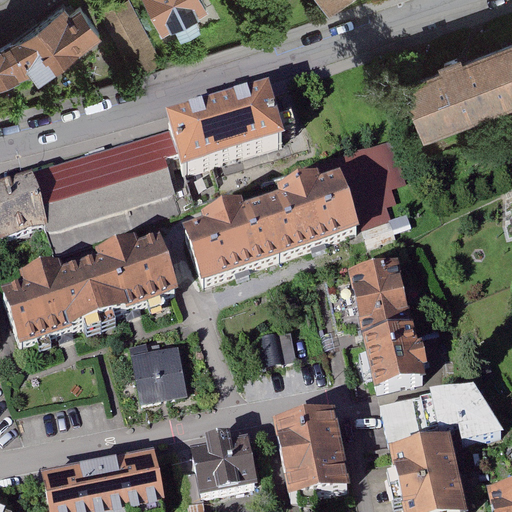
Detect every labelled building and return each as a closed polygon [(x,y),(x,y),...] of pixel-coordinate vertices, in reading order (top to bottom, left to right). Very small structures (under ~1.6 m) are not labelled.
[(130,0),(129,0),(101,14),(127,68),(156,54),(130,0)] [(202,0),(146,0),(163,34),(209,12),(202,0)] [(317,0),(330,17),(352,0),(317,0)] [(68,8),(0,49),(0,91),(25,76),(30,73),(35,70),(43,83),(95,49),(105,44),(82,7),(72,13),(68,8)] [(511,40),(404,82),(427,140),(511,106),(511,40)] [(270,103),(167,134),(169,140),(183,186),(286,155),(270,103)] [(169,140),(37,180),(39,186),(53,232),(58,255),(192,212),(183,186),(169,140)] [(39,186),(0,196),(0,248),(53,232),(47,214),(39,186)] [(341,187),(184,243),(203,298),(361,241),(341,187)] [(161,252),(4,308),(23,360),(180,304),(161,252)] [(400,274),(349,286),(362,343),(413,331),(400,274)] [(270,344),(279,370),(296,364),(287,337),(270,344)] [(415,337),(363,349),(376,402),(427,389),(415,337)] [(179,355),(132,364),(141,412),(189,403),(179,355)] [(384,419),(404,511),(466,511),(454,457),(506,445),(477,399),(384,419)] [(337,422),(274,435),(289,511),(296,511),(353,500),(337,422)] [(249,442),(177,457),(189,510),(260,494),(249,442)] [(167,511),(156,460),(41,485),(46,511),(167,511)] [(511,511),(511,501),(490,507),(491,511),(511,511)]
